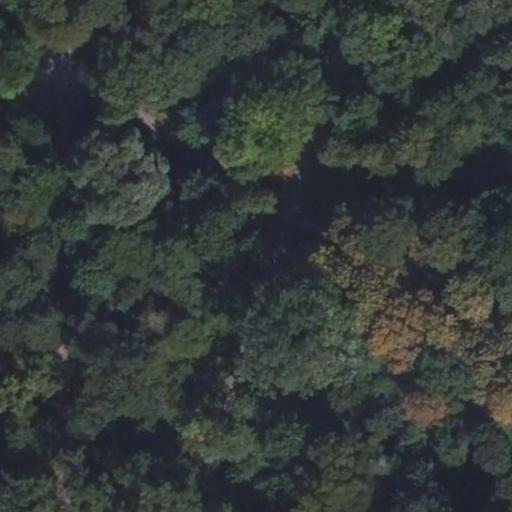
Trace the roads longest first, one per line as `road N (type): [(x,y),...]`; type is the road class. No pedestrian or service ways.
road 1 (track): [(0,15),(511,339)]
road 2 (track): [(195,511),(374,0)]
road 3 (track): [(64,511),(61,0)]
